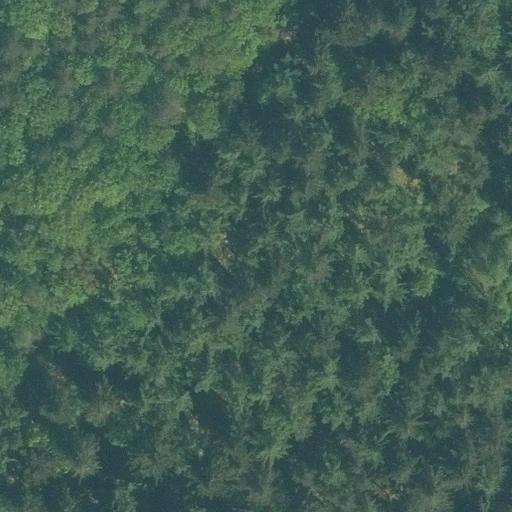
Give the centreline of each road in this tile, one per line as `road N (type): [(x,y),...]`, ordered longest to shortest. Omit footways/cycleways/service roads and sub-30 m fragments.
road 1 (track): [(306,0),(0,367)]
road 2 (track): [(70,282),(203,437),(303,511)]
